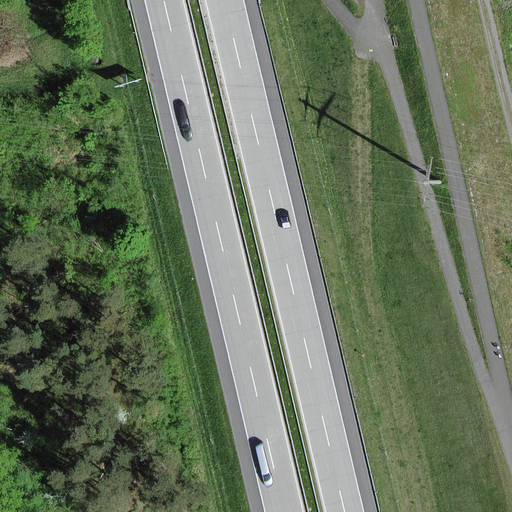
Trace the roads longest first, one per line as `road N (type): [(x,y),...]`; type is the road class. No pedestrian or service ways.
road 1 (motorway): [(163,0),(283,511)]
road 2 (motorway): [(343,511),(225,0)]
road 3 (track): [(332,0),(357,32),(381,40),(477,366),(511,432)]
road 4 (track): [(416,0),(511,431)]
road 5 (track): [(482,0),(511,125)]
